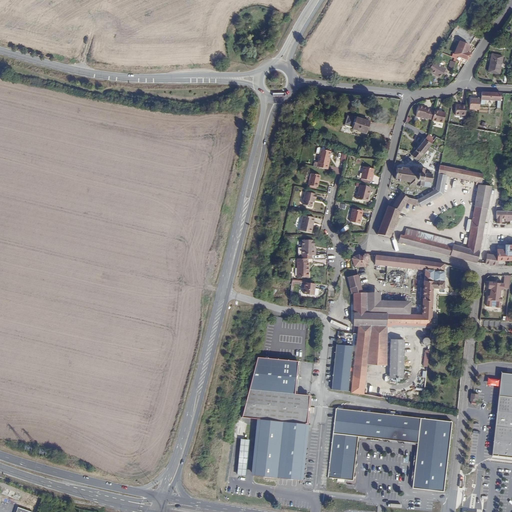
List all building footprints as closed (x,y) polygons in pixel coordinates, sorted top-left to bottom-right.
[(476,35),(459,26),(454,40),(461,42),(457,56),(460,57),(460,58),(470,61),(471,59),(473,55),(469,52),(472,46),(476,35)] [(504,59),(493,56),(489,74),(500,77),(504,59)] [(446,69),(433,62),(433,63),(429,70),(428,71),(441,79),(443,73),(445,75),(447,72),(445,71),(446,69)] [(500,101),(501,94),(490,93),(482,93),(481,100),(500,101)] [(469,110),(479,111),(480,105),(480,100),(470,99),(469,110)] [(433,119),(435,111),(430,110),(430,109),(423,107),(424,106),(419,105),(416,116),(428,119),(428,118),(433,119)] [(455,116),(466,117),(466,106),(456,106),(455,116)] [(446,112),(435,110),(435,111),(433,119),(433,120),(444,123),(446,112)] [(356,118),(347,115),(344,125),(353,128),(356,118)] [(369,121),(356,117),(356,118),(353,128),(352,129),(365,133),(369,121)] [(429,135),(413,155),(419,160),(435,140),(433,138),(429,135)] [(321,148),(317,166),(328,168),(330,158),(329,157),(330,150),(321,148)] [(447,176),(480,183),(482,183),(483,175),(443,167),(445,161),(442,160),(436,189),(418,202),(410,198),(401,193),(393,209),(388,207),(379,235),(391,239),(407,204),(422,209),(443,195),(447,176)] [(374,169),(364,167),(361,178),(371,181),(371,180),(372,180),(373,177),(373,176),(374,169)] [(400,180),(408,182),(411,182),(410,184),(410,185),(431,188),(433,176),(425,174),(425,170),(413,168),(412,170),(402,168),(401,170),(397,169),(396,179),(400,179),(400,180)] [(320,174),(311,172),(308,184),(318,186),(320,174)] [(372,188),(361,185),(357,199),(368,202),(372,188)] [(468,245),(481,247),(492,188),(479,185),(468,245)] [(312,206),(312,201),(313,198),(315,198),(316,199),(317,194),(316,194),(316,193),(305,191),(303,204),(312,206)] [(457,208),(460,196),(452,194),(450,206),(457,208)] [(468,197),(460,196),(457,208),(450,206),(448,206),(447,212),(448,212),(447,220),(463,223),(468,197)] [(363,212),(353,209),(350,222),(360,225),(363,212)] [(511,211),(495,212),(494,219),(495,220),(495,224),(501,224),(500,221),(511,221),(511,211)] [(314,216),(303,214),(299,230),(311,232),(314,216)] [(450,244),(453,245),(454,241),(407,230),(406,235),(450,246),(450,244)] [(444,253),(478,262),(480,251),(467,248),(453,245),(450,244),(450,246),(406,235),(405,235),(404,237),(401,236),(400,239),(398,239),(398,240),(399,242),(399,243),(444,253)] [(312,245),(314,245),(314,240),(313,239),(303,239),(302,254),(313,254),(312,245)] [(508,249),(499,249),(499,256),(498,260),(511,260),(511,244),(508,244),(508,249)] [(498,260),(499,256),(497,255),(484,253),(482,263),(482,264),(498,267),(498,260)] [(368,255),(364,255),(359,255),(354,257),(353,259),(355,266),(365,267),(367,265),(368,255)] [(444,289),(445,265),(435,263),(377,256),(375,264),(425,270),(424,289),(423,296),(422,314),(409,314),(409,305),(387,304),(387,313),(368,313),(368,292),(364,292),(358,274),(347,278),(352,294),(353,294),(353,326),(358,326),(371,326),(387,327),(388,323),(401,324),(431,326),(434,289),(444,289)] [(307,258),(297,258),(297,277),(308,277),(309,270),(307,270),(307,262),(307,258)] [(315,284),(304,282),(304,287),(305,287),(304,294),(314,295),(315,284)] [(504,284),(499,283),(499,287),(494,287),(494,283),(489,282),(488,289),(490,289),(490,297),(488,296),(487,307),(491,307),(492,301),(497,301),(496,308),(501,308),(502,298),(500,298),(501,290),(504,290),(504,284)] [(380,293),(368,292),(368,313),(387,313),(387,304),(409,305),(409,301),(380,301),(380,293)] [(351,392),(351,393),(363,394),(367,363),(369,339),(371,326),(358,326),(358,332),(357,334),(356,345),(351,392)] [(369,339),(367,363),(370,364),(385,365),(386,340),(387,327),(371,326),(369,339)] [(429,346),(430,338),(422,338),(421,345),(429,346)] [(404,341),(391,340),(391,354),(390,379),(402,379),(404,341)] [(331,390),(348,392),(353,346),(336,344),(331,390)] [(257,357),(242,417),(260,419),(254,476),(299,480),(305,424),(306,424),(308,413),(310,413),(310,407),(308,406),(300,406),(302,395),(295,394),(296,381),(298,381),(298,374),(296,374),(298,361),(257,357)] [(511,373),(501,373),(492,455),(511,457),(511,373)] [(309,395),(302,395),(300,406),(308,406),(309,395)] [(327,477),(353,480),(353,475),(355,464),(357,448),(358,436),(373,438),(387,440),(403,441),(417,443),(415,461),(413,476),(412,488),(444,492),(445,480),(448,480),(448,475),(445,475),(452,422),(336,408),(328,474),(327,477)] [(249,440),(241,439),(237,475),(246,475),(249,440)] [(471,511),(473,494),(467,493),(465,511),(471,511)]
